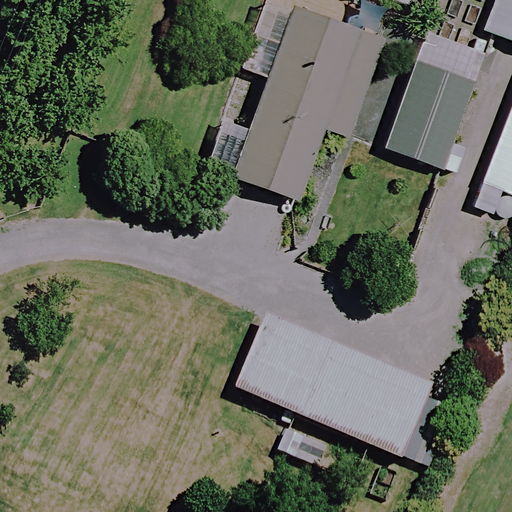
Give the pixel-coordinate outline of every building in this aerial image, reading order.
[(511,0),(497,0),(484,35),(506,43),(455,171),(511,193),(511,0)] [(293,12),(285,36),(255,26),(238,74),(268,84),(234,183),(295,204),(319,136),(347,146),(382,43),(293,12)] [(447,176),(482,84),(422,62),(388,153),(447,176)] [(267,324),(237,394),(246,397),(232,430),(319,467),(333,435),(403,465),(433,395),(267,324)] [(104,410),(76,398),(59,438),(87,450),(104,410)]
